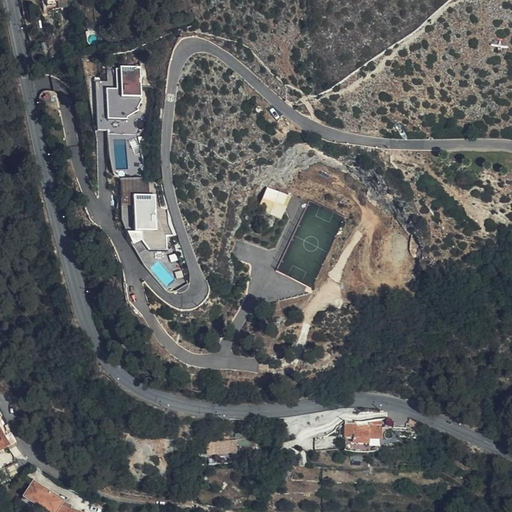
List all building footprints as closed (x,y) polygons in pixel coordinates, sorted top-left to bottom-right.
[(107,81),(94,82),(97,132),(106,131),(107,136),(143,134),(139,67),(106,69),(107,81)] [(270,185),(259,208),(282,218),(292,195),(270,185)] [(156,231),(155,195),(134,196),(135,232),(127,232),(133,245),(142,241),(142,231),(156,231)] [(16,443),(1,415),(0,415),(0,440),(4,449),(7,448),(16,443)] [(380,436),(381,424),(381,421),(360,420),(360,423),(345,423),(346,437),(380,436)] [(380,436),(346,437),(346,446),(380,446),(380,436)] [(238,439),(207,441),(208,454),(239,452),(238,439)] [(31,484),(24,495),(35,503),(33,505),(44,511),(72,511),(65,509),(67,505),(60,501),(31,484)] [(35,503),(24,495),(19,502),(34,511),(44,511),(33,505),(35,503)]
